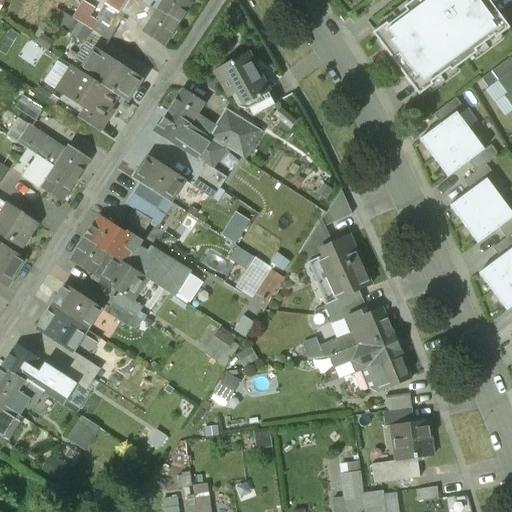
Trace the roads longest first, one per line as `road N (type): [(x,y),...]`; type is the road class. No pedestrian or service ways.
road 1 (residential): [(298,0),(390,163),(511,455)]
road 2 (residential): [(0,347),(213,0)]
